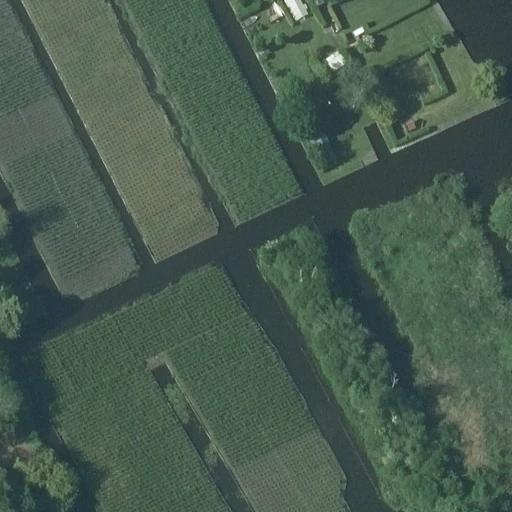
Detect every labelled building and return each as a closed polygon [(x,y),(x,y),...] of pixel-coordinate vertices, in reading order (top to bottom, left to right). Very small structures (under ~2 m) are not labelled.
[(303,7),(299,0),(289,0),(286,2),(297,23),(308,17),(306,12),(308,11),(305,6),(303,7)] [(317,9),(325,5),(322,0),(313,0),(317,9)] [(334,74),(348,64),(342,55),(341,56),(338,52),(326,61),(329,65),(327,65),(334,74)] [(407,134),(416,130),(412,122),(404,126),(407,134)] [(337,163),(324,134),(307,142),(321,170),(337,163)]
